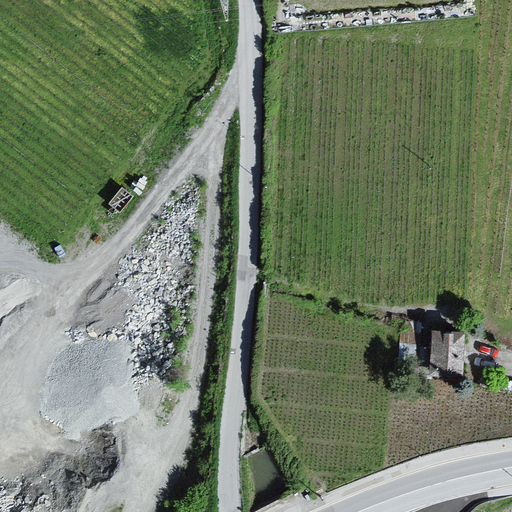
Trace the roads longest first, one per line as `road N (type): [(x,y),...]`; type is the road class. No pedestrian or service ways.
road 1 (residential): [(246,0),(249,216),(231,511)]
road 2 (track): [(0,368),(250,76)]
road 3 (secondary): [(359,511),(511,467)]
